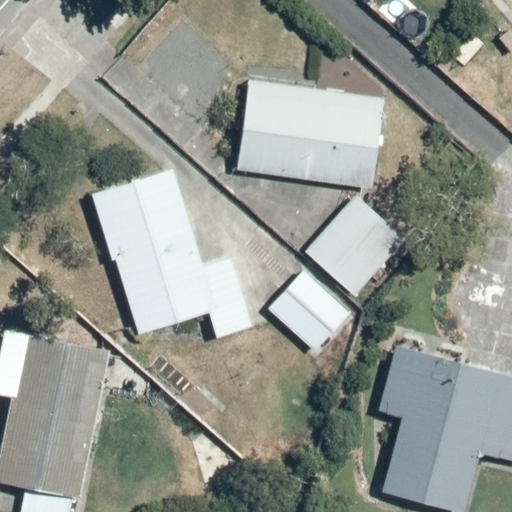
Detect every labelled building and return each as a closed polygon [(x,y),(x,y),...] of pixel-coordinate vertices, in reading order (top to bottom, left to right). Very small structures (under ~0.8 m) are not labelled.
[(241,75),(230,169),(375,184),(385,90),(241,75)] [(171,165),(86,187),(130,332),(203,310),(210,334),(248,322),(227,256),(201,264),(171,165)] [(348,187),(297,249),(352,293),(402,231),(348,187)] [(300,266),(265,307),(316,351),(351,310),(300,266)] [(0,393),(1,394),(0,401),(0,479),(21,482),(17,511),(73,511),(96,331),(0,319),(0,393)] [(511,369),(389,337),(370,408),(395,414),(376,484),(460,507),(476,447),(511,456),(511,369)] [(284,396),(254,396),(255,431),(285,430),(284,396)]
